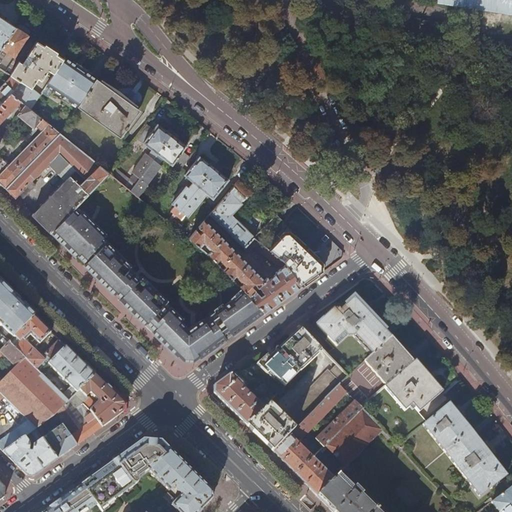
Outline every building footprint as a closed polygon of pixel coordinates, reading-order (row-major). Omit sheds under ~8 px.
[(0,51),(15,27),(0,17),(0,51)] [(0,51),(0,69),(9,75),(19,61),(13,58),(28,36),(15,27),(0,51)] [(11,94),(20,101),(23,104),(30,110),(39,96),(31,88),(37,80),(36,80),(37,78),(38,78),(40,80),(41,81),(42,80),(41,79),(43,78),(44,77),(44,76),(46,74),(51,78),(64,59),(56,54),(57,52),(44,44),(43,46),(36,42),(33,46),(32,48),(31,50),(30,50),(29,52),(28,54),(27,54),(26,56),(27,56),(31,59),(30,60),(29,61),(27,63),(28,65),(27,66),(22,63),(19,61),(9,75),(10,76),(19,82),(11,94)] [(51,94),(65,103),(68,100),(78,106),(96,79),(86,72),(76,65),(65,57),(64,59),(51,78),(47,84),(54,89),(51,94)] [(76,65),(86,72),(88,70),(77,63),(76,65)] [(0,104),(2,102),(0,100),(0,99),(3,96),(6,99),(11,94),(19,82),(10,76),(0,86),(0,104)] [(78,106),(77,107),(119,137),(139,110),(96,79),(78,106)] [(2,102),(0,104),(0,121),(20,101),(11,94),(6,99),(2,102)] [(65,103),(75,110),(77,107),(78,106),(68,100),(65,103)] [(0,157),(0,182),(6,189),(60,133),(30,110),(23,104),(19,109),(21,111),(18,115),(33,128),(31,129),(34,131),(38,127),(40,128),(42,128),(42,131),(8,165),(0,157)] [(146,124),(135,137),(145,144),(143,147),(150,152),(152,150),(154,151),(158,154),(172,134),(167,130),(166,131),(157,124),(152,130),(146,124)] [(32,214),(50,233),(73,209),(108,173),(60,133),(6,189),(15,198),(19,195),(22,198),(35,185),(32,181),(49,164),(65,180),(50,196),(50,195),(48,197),(49,197),(42,204),(41,204),(40,206),(33,213),(32,214)] [(22,140),(17,134),(8,143),(14,148),(22,140)] [(179,169),(189,157),(182,152),(186,146),(177,138),(172,134),(158,154),(163,158),(172,165),(173,164),(179,169)] [(149,157),(153,160),(158,154),(154,151),(149,157)] [(113,167),(108,173),(130,191),(153,160),(149,157),(145,154),(131,172),(134,174),(129,180),(113,167)] [(158,154),(153,160),(159,164),(163,158),(158,154)] [(199,187),(214,167),(209,163),(209,164),(200,156),(192,166),(189,165),(187,168),(189,169),(185,175),(199,187)] [(153,160),(130,191),(137,197),(161,166),(159,164),(153,160)] [(219,171),(214,167),(199,187),(213,198),(218,192),(220,193),(222,190),(220,189),(228,179),(219,172),(219,171)] [(173,214),(175,216),(194,193),(186,186),(172,203),(175,205),(171,210),(174,213),(173,214)] [(244,247),(253,238),(230,215),(241,204),(240,203),(246,198),(245,195),(238,188),(233,187),(210,214),(244,247)] [(194,193),(175,216),(176,218),(178,216),(181,219),(185,214),(188,216),(202,199),(194,193)] [(85,263),(106,241),(102,237),(104,234),(80,211),(78,213),(73,209),(50,233),(67,249),(75,257),(77,255),(85,263)] [(243,283),(240,287),(242,289),(265,313),(282,300),(301,287),(299,285),(283,262),(281,264),(283,267),(275,272),(276,273),(270,280),(267,277),(264,280),(205,220),(199,227),(203,231),(200,233),(196,230),(188,239),(198,247),(203,242),(211,251),(207,255),(216,263),(219,259),(227,266),(223,270),(231,278),(235,275),(243,283)] [(299,285),(317,272),(321,269),(321,263),(289,232),(285,233),(268,250),(280,260),(283,262),(299,285)] [(268,250),(253,238),(244,247),(243,248),(247,252),(254,246),(277,264),(280,260),(268,250)] [(233,335),(265,313),(242,289),(231,300),(232,301),(224,306),(223,304),(214,310),(216,312),(210,316),(212,318),(206,322),(203,318),(188,328),(180,320),(182,318),(171,306),(167,310),(162,304),(166,301),(155,290),(154,292),(147,285),(149,283),(141,276),(139,277),(135,273),(133,275),(128,270),(131,266),(124,260),(122,261),(115,253),(116,252),(106,241),(85,263),(83,265),(114,295),(116,293),(120,297),(118,299),(143,324),(145,322),(153,329),(151,331),(176,356),(180,356),(183,360),(193,361),(197,359),(201,359),(227,340),(226,338),(232,334),(233,335)] [(301,287),(318,274),(317,272),(299,285),(301,287)] [(15,336),(35,316),(24,306),(5,287),(0,291),(0,323),(14,337),(15,336)] [(370,356),(391,337),(354,298),(338,312),(335,309),(324,320),(322,318),(314,324),(335,346),(347,335),(351,334),(370,356)] [(37,345),(51,332),(44,326),(35,316),(15,336),(18,339),(12,345),(9,342),(0,351),(0,356),(2,354),(15,367),(25,358),(34,349),(25,340),(31,334),(35,339),(33,341),(37,345)] [(322,350),(300,327),(278,349),(298,371),(299,372),(322,350)] [(412,362),(391,337),(370,356),(364,361),(385,386),(412,362)] [(52,360),(65,347),(61,343),(59,341),(46,354),(52,360)] [(79,389),(94,375),(82,363),(65,347),(52,360),(49,364),(74,390),(70,391),(66,395),(70,399),(74,395),(79,389)] [(269,357),(263,350),(252,359),(236,370),(248,382),(263,396),(269,402),(298,371),(278,349),(277,348),(275,349),(274,349),(274,350),(274,351),(274,352),(269,357)] [(45,360),(34,349),(25,358),(36,369),(45,360)] [(35,429),(55,414),(68,401),(40,373),(36,369),(25,358),(15,367),(2,381),(0,382),(0,399),(4,396),(28,420),(1,439),(8,449),(24,437),(31,432),(35,429)] [(440,393),(412,362),(385,386),(360,408),(361,409),(382,430),(397,446),(423,425),(427,422),(418,412),(440,393)] [(214,386),(214,394),(228,408),(246,426),(268,403),(269,402),(263,396),(257,402),(243,388),(248,382),(236,370),(214,386)] [(111,391),(94,375),(79,389),(86,396),(90,392),(99,401),(90,411),(85,406),(91,401),(87,397),(81,402),(74,395),(70,399),(68,401),(55,414),(62,424),(77,445),(121,412),(122,403),(111,391)] [(345,392),(338,385),(295,429),(272,452),(282,462),(295,475),(312,457),(297,442),(300,439),(299,438),(345,392)] [(361,409),(360,408),(354,401),(315,439),(311,443),(318,451),(324,445),(361,409)] [(268,403),(246,426),(259,438),(272,452),(295,429),(268,403)] [(449,403),(427,422),(423,425),(444,452),(471,430),(470,429),(468,429),(450,407),(451,406),(449,403)] [(382,430),(361,409),(324,445),(346,467),(382,430)] [(57,459),(77,445),(62,424),(42,439),(57,459)] [(35,475),(57,459),(42,439),(35,429),(31,432),(38,441),(34,444),(33,450),(31,451),(28,451),(29,443),(24,437),(8,449),(3,452),(26,475),(35,475)] [(477,438),(471,430),(444,452),(479,497),(506,475),(500,468),(499,468),(476,439),(477,438)] [(149,472),(171,451),(165,446),(160,441),(145,439),(114,461),(132,487),(138,482),(139,479),(149,472)] [(198,511),(211,499),(211,491),(190,471),(171,451),(149,472),(168,491),(173,487),(175,488),(175,491),(177,493),(179,493),(181,495),(176,501),(167,493),(162,497),(177,511),(198,511)] [(334,479),(312,457),(295,475),(305,484),(317,496),(334,479)] [(99,510),(132,487),(114,461),(97,474),(80,485),(95,505),(99,510)] [(334,479),(317,496),(333,511),(378,511),(379,511),(377,509),(375,510),(360,495),(362,494),(355,488),(354,489),(339,474),(334,479)] [(63,511),(85,511),(95,505),(80,485),(72,492),(65,496),(65,498),(59,503),(56,502),(54,504),(63,511)] [(511,511),(511,486),(491,503),(497,511),(511,511)]
